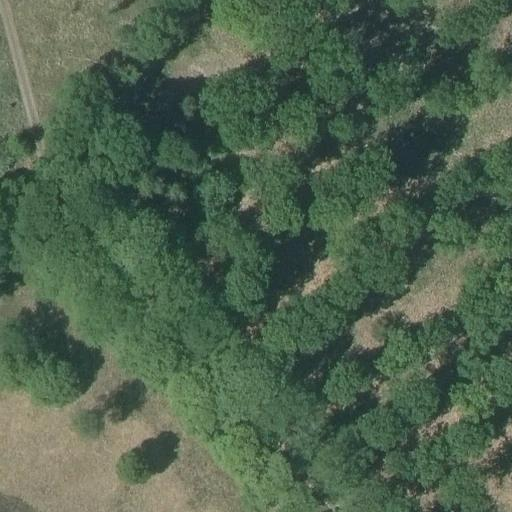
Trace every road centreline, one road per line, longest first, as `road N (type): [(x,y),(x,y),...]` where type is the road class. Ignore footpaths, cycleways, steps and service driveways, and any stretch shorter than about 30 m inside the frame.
road 1 (track): [(34,195),(329,511)]
road 2 (track): [(0,18),(34,195)]
